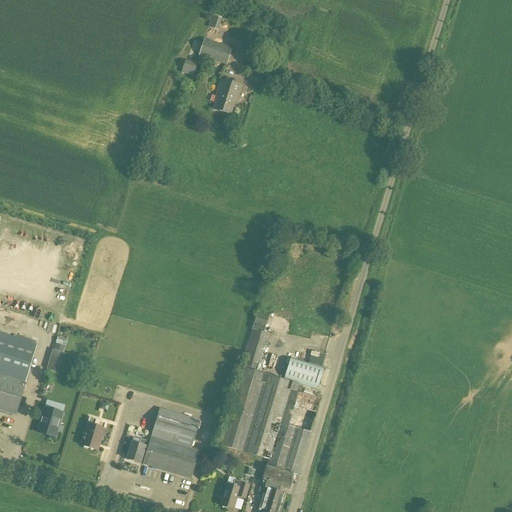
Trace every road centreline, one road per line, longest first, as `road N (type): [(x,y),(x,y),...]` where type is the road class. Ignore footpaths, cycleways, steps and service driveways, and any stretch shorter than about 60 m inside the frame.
road 1 (unclassified): [(293,511),(446,0)]
road 2 (unclassified): [(159,511),(0,463)]
